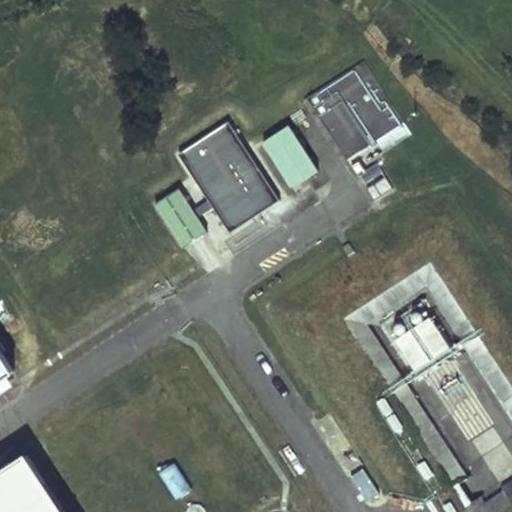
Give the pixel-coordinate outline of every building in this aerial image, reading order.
[(359,65),(305,103),(352,175),(384,153),(408,137),(359,65)] [(227,124),(178,155),(191,176),(227,231),(276,200),(241,146),(227,124)] [(319,170),(289,125),(263,142),(293,187),(319,170)] [(209,234),(179,189),(154,205),(184,250),(209,234)] [(370,320),(436,283),(427,268),(343,315),(386,389),(404,379),(370,320)] [(395,338),(414,372),(451,351),(432,317),(395,338)] [(0,346),(0,385),(18,374),(0,346)] [(446,511),(458,511),(479,500),(407,381),(378,399),(446,511)] [(66,511),(30,457),(0,476),(0,511),(66,511)] [(176,462),(160,469),(174,499),(190,492),(176,462)] [(368,471),(355,476),(364,499),(377,494),(368,471)]
